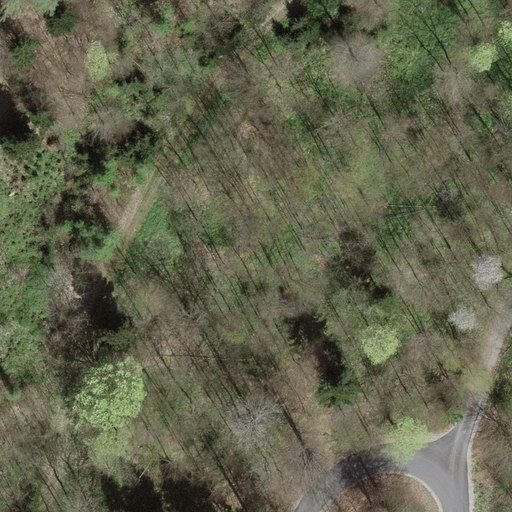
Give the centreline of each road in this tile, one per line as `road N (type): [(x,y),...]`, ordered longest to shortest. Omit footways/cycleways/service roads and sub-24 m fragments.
road 1 (track): [(50,511),(127,247),(238,56),(298,0)]
road 2 (unclassified): [(457,511),(441,475),(421,459),(386,456),(306,511)]
road 3 (track): [(441,475),(511,310)]
